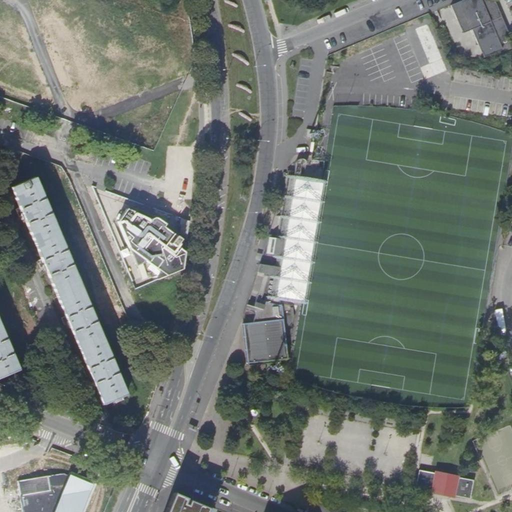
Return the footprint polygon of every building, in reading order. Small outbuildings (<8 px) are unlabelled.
[(483,40),(489,53),(503,48),(499,38),(509,33),(495,0),(494,0),(484,4),(482,0),(464,0),(451,5),(457,19),(462,16),(468,31),(473,29),(478,42),(483,40)] [(463,33),(468,31),(462,16),(457,19),(463,33)] [(430,21),(415,27),(433,76),(449,71),(430,21)] [(484,56),(489,53),(483,40),(478,42),(484,56)] [(14,184),(98,406),(124,396),(40,174),(14,184)] [(266,300),(278,302),(300,305),(319,184),(285,179),(266,300)] [(184,270),(187,254),(176,246),(181,240),(165,228),(166,225),(157,219),(151,220),(141,233),(149,238),(140,250),(148,256),(144,262),(164,277),(184,270)] [(131,261),(124,243),(119,245),(126,263),(131,261)] [(242,326),(247,365),(286,360),(280,307),(277,307),(278,302),(266,300),(264,300),(262,305),(259,304),(256,311),(246,307),(241,321),(242,326)] [(0,377),(18,370),(0,322),(0,377)] [(420,467),(417,487),(437,490),(440,471),(420,467)] [(81,511),(93,483),(62,473),(17,481),(22,511),(81,511)] [(457,474),(454,493),(472,496),(475,477),(457,474)] [(210,511),(212,510),(172,494),(164,511),(210,511)]
